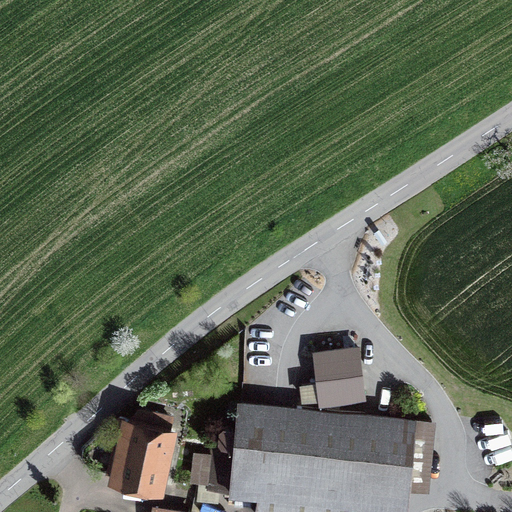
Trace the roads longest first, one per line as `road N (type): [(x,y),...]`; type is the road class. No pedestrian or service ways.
road 1 (tertiary): [(511,116),(208,316),(0,495)]
road 2 (unknown): [(52,450),(112,498),(202,498)]
